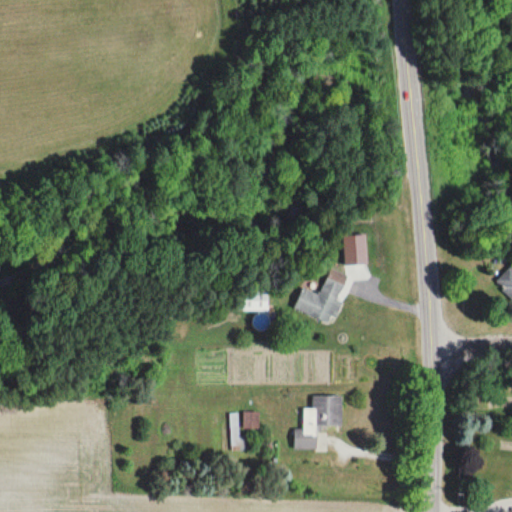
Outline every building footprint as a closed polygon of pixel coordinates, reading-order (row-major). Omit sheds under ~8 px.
[(511,262),(494,285),(511,298),(511,262)] [(293,309),(333,326),(342,303),(339,301),(350,276),(330,268),(319,295),(302,288),(293,309)] [(266,310),(266,297),(242,297),(242,310),(266,310)] [(313,397),(313,410),(304,410),(304,430),(294,430),(294,450),(317,450),(317,427),(342,427),(342,397),(313,397)] [(258,429),(258,412),(243,412),(243,429),(258,429)] [(240,413),(222,414),(222,451),(241,451),(240,413)]
